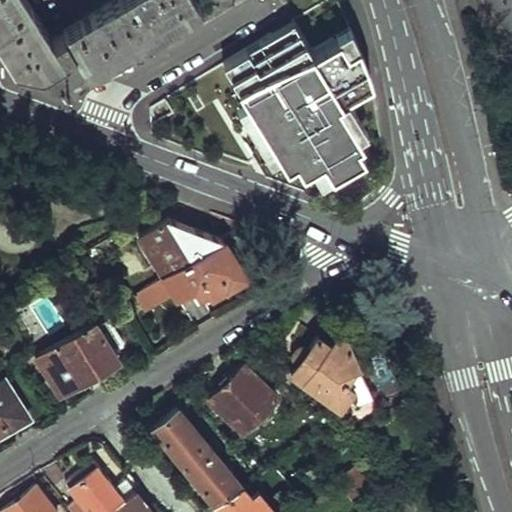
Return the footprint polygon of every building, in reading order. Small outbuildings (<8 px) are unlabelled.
[(0,0),(0,53),(2,56),(7,61),(12,63),(40,70),(72,50),(87,70),(197,0),(108,0),(50,36),(27,0),(0,0)] [(310,49),(292,19),(255,40),(251,34),(214,56),(234,89),(225,95),(267,166),(276,160),(280,167),(292,160),(308,187),(371,150),(356,125),(364,120),(347,91),(375,75),(347,27),(310,49)] [(480,78),(474,79),(478,95),(484,93),(480,78)] [(165,217),(134,235),(162,276),(221,238),(165,217)] [(221,238),(162,276),(176,298),(193,288),(198,297),(206,291),(212,301),(247,278),(222,238),(221,238)] [(35,355),(56,390),(80,375),(83,380),(118,358),(94,319),(35,355)] [(300,362),(290,373),(336,404),(339,406),(343,406),(346,406),(353,406),(372,395),(346,337),(332,343),(319,333),(309,346),(302,345),(298,347),(295,350),(295,352),(296,355),(300,362)] [(243,361),(209,398),(242,428),(275,392),(243,361)] [(0,424),(1,424),(6,430),(26,417),(1,377),(0,377),(0,424)] [(152,425),(215,500),(241,481),(177,405),(152,425)] [(113,483),(95,461),(67,484),(77,495),(66,504),(71,511),(99,511),(135,486),(140,483),(129,471),(113,483)] [(354,496),(375,481),(369,474),(359,462),(339,476),(354,496)] [(215,500),(225,511),(279,511),(262,491),(255,497),(241,481),(215,500)] [(163,511),(140,483),(135,486),(155,511),(163,511)] [(53,511),(32,485),(0,508),(0,511),(53,511)] [(155,511),(135,486),(99,511),(155,511)]
